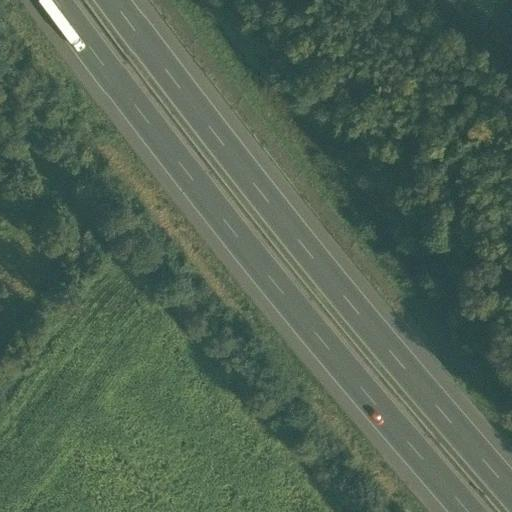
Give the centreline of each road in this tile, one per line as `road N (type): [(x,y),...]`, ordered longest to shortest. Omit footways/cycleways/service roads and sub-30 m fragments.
road 1 (motorway): [(51,0),(461,511)]
road 2 (motorway): [(511,496),(362,323),(109,0)]
